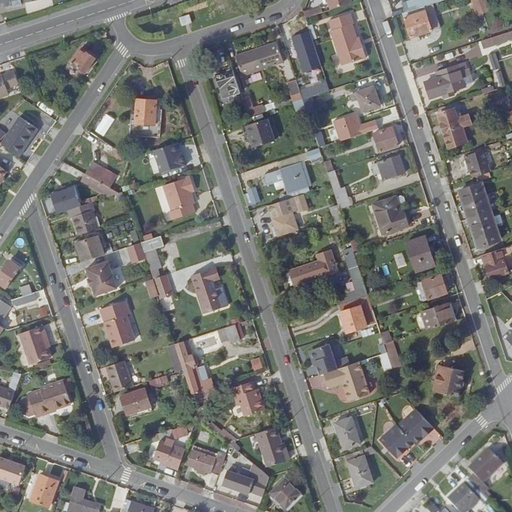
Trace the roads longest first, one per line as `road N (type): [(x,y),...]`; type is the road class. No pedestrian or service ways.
road 1 (residential): [(331,511),(177,44)]
road 2 (residential): [(374,0),(505,401)]
road 3 (residential): [(20,195),(114,471)]
road 4 (residential): [(128,41),(20,195)]
road 5 (residential): [(505,401),(385,511)]
road 6 (residential): [(114,471),(232,511)]
road 7 (residential): [(0,431),(114,471)]
road 8 (residential): [(177,44),(289,0)]
